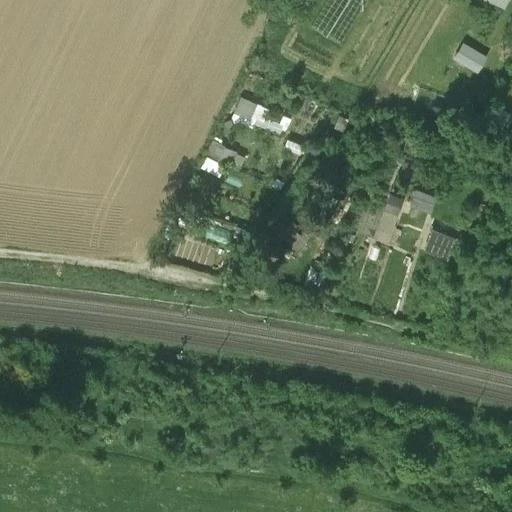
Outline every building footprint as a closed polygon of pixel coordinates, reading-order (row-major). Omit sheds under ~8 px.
[(230,122),(251,129),(260,105),(239,97),(230,122)] [(204,169),(220,173),(222,162),(230,164),(233,149),(209,144),(204,169)] [(373,237),(389,243),(404,198),(388,192),(373,237)] [(363,199),(352,229),(371,236),(382,206),(363,199)] [(420,250),(442,260),(453,236),(431,226),(420,250)]
